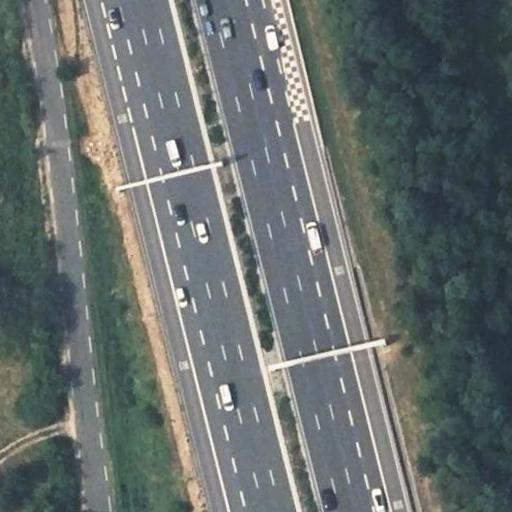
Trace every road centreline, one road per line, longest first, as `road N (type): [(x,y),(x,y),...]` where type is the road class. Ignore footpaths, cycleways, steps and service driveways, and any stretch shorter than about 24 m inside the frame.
road 1 (trunk): [(138,0),(266,511)]
road 2 (trunk): [(358,511),(232,0)]
road 3 (residential): [(33,0),(62,209),(89,511)]
